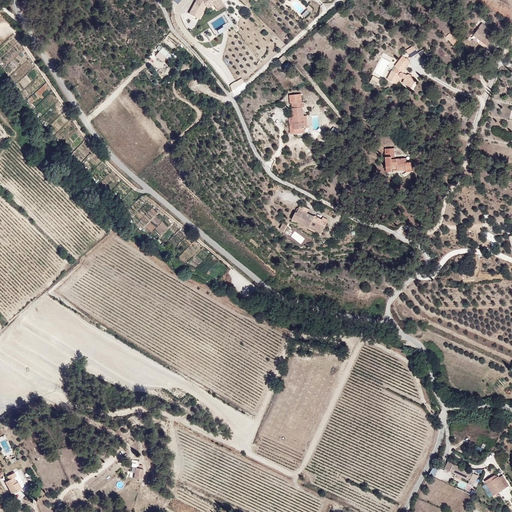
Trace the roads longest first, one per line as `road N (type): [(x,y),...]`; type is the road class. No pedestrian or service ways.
road 1 (unclassified): [(14,0),(87,124),(149,190),(274,292),(393,327)]
road 2 (unclassified): [(393,327),(387,305),(426,266),(419,245),(273,176),(232,97),(171,28),(159,0)]
